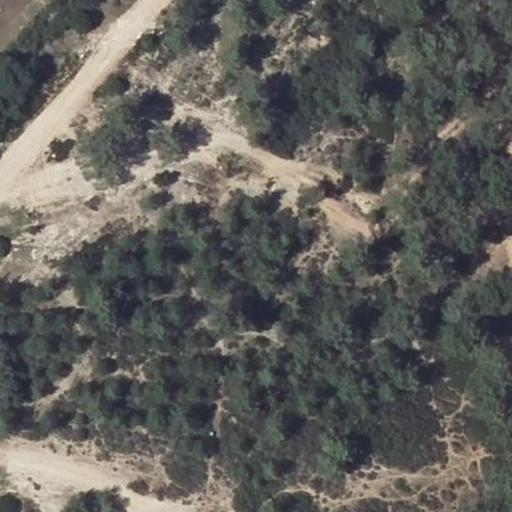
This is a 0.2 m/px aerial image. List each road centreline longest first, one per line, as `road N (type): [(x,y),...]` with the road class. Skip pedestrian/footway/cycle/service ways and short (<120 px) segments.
road 1 (track): [(0,188),(165,0)]
road 2 (track): [(482,0),(511,208)]
